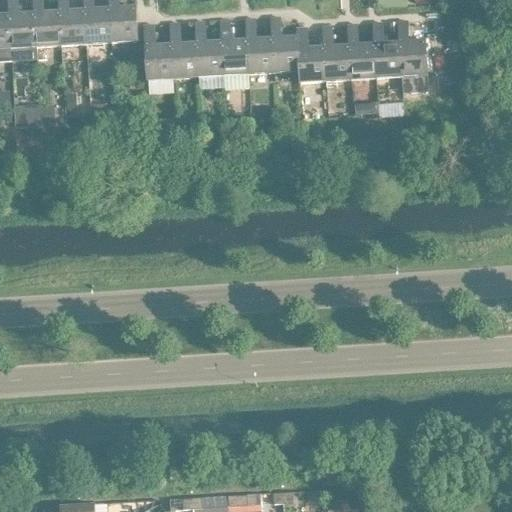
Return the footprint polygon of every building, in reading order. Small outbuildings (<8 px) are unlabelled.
[(9,16),(12,51),(12,63),(38,61),(37,49),(35,14),(34,14),(19,15),(17,0),(8,0),(9,16)] [(33,0),(34,14),(35,14),(37,49),(62,47),(60,12),(60,13),(44,13),(43,0),(33,0)] [(58,0),(60,13),(60,12),(62,47),(87,46),(85,11),(69,12),(68,0),(58,0)] [(84,0),(85,11),(87,46),(112,44),(110,9),(94,10),(93,0),(84,0)] [(109,0),(110,9),(112,44),(138,43),(136,8),(120,9),(118,0),(109,0)] [(0,51),(12,51),(9,16),(0,16),(0,51)] [(275,74),(300,73),(298,38),(282,39),(281,18),(271,19),(272,39),(275,74)] [(249,76),(275,74),(272,39),(257,40),(255,20),(246,20),(247,41),(249,76)] [(224,78),(249,76),(247,41),(232,42),(230,21),(221,22),(222,43),(224,78)] [(398,23),(400,43),(402,78),(428,77),(426,42),(409,43),(408,22),(398,23)] [(199,79),(224,78),(222,43),(206,44),(205,23),(195,24),(197,44),(199,79)] [(373,24),(374,45),(375,45),(377,80),(402,78),(400,43),(384,44),(383,24),(373,24)] [(174,81),(199,79),(197,44),(181,45),(180,25),(170,25),(172,46),(174,81)] [(148,82),(174,81),(172,46),(156,47),(155,26),(144,27),(148,82)] [(348,26),(349,47),(352,82),(377,80),(375,45),(374,45),(359,46),(358,26),(348,26)] [(323,28),(324,48),(327,83),(352,82),(349,47),(334,48),(332,27),(323,28)] [(300,73),(300,85),(327,83),(324,48),(309,49),(307,29),(297,29),(298,38),(300,73)] [(11,92),(0,92),(0,110),(11,110),(11,92)] [(77,95),(67,95),(67,110),(78,110),(77,95)] [(378,104),(367,104),(368,116),(378,115),(378,104)] [(106,105),(93,105),(93,122),(106,121),(106,105)] [(35,106),(29,113),(29,128),(43,127),(42,107),(42,106),(35,106)] [(55,106),(42,107),(43,127),(43,128),(56,128),(55,106)] [(176,119),(159,120),(159,131),(177,130),(176,119)] [(293,493),(283,494),(284,505),(294,504),(293,493)] [(320,493),(309,493),(309,503),(320,503),(320,493)] [(284,505),(283,494),(273,494),(274,505),(284,505)] [(247,496),(238,497),(238,508),(248,507),(247,496)] [(228,497),(215,498),(216,509),(229,508),(228,497)] [(238,508),(238,497),(228,497),(229,508),(238,508)] [(215,498),(202,499),(203,510),(216,509),(215,498)] [(193,510),(192,499),(182,500),(183,511),(193,510)] [(202,499),(192,499),(193,510),(203,510),(202,499)]
